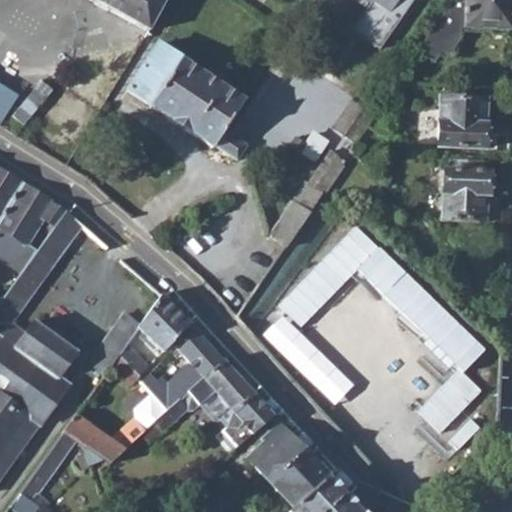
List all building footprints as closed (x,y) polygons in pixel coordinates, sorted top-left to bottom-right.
[(89,0),(149,33),(166,0),(89,0)] [(369,0),(371,2),(353,28),(382,47),(413,0),(369,0)] [(511,0),(452,0),(418,50),(433,59),(438,53),(444,57),(459,34),(458,33),(462,26),(488,28),(492,33),(503,33),(507,29),(511,29),(511,3),(511,0)] [(215,145),(236,160),(246,146),(224,131),(244,101),(158,44),(129,88),(151,103),(149,106),(182,127),(213,147),(215,145)] [(23,122),(49,92),(40,84),(15,115),(23,122)] [(0,93),(0,121),(13,102),(0,93)] [(437,145),(482,147),(484,98),(440,96),(437,145)] [(353,99),(334,127),(357,142),(376,114),(353,99)] [(310,184),(322,193),(343,164),(330,151),(312,177),(313,178),(310,184)] [(462,231),(477,232),(478,218),(481,219),(483,192),(509,195),(511,162),(449,158),(449,168),(445,168),(442,216),(462,218),(462,231)] [(0,216),(21,184),(0,171),(0,216)] [(0,257),(22,272),(36,253),(65,211),(21,184),(0,216),(0,257)] [(267,235),(284,248),(308,212),(293,201),(267,235)] [(0,477),(68,384),(58,375),(74,353),(32,321),(25,331),(13,322),(83,226),(65,211),(36,253),(22,272),(0,302),(0,477)] [(126,343),(137,329),(138,327),(140,324),(157,301),(121,269),(106,287),(131,308),(127,313),(125,312),(88,363),(104,375),(110,366),(119,354),(126,343)] [(167,300),(161,295),(157,301),(140,324),(138,327),(162,352),(188,324),(167,300)] [(166,385),(179,399),(222,360),(193,329),(174,347),(189,363),(166,385)] [(126,343),(119,354),(139,377),(148,366),(126,343)] [(132,384),(139,377),(119,354),(110,366),(132,384)] [(222,360),(179,399),(167,410),(155,420),(163,429),(186,409),(190,409),(198,402),(209,414),(217,414),(226,424),(214,434),(232,453),(273,415),(222,360)] [(83,445),(90,465),(103,460),(107,464),(125,447),(76,414),(63,432),(76,440),(83,445)] [(436,480),(491,426),(480,415),(426,469),(436,480)] [(121,430),(131,442),(145,430),(134,418),(121,430)] [(36,509),(40,511),(47,507),(37,495),(76,440),(63,432),(18,494),(36,509)] [(244,456),(292,508),(328,475),(289,433),(268,451),(259,442),(244,456)] [(199,481),(189,485),(194,492),(207,511),(214,511),(238,501),(209,473),(199,481)] [(362,511),(328,475),(292,508),(287,511),(362,511)] [(9,508),(14,511),(34,511),(36,509),(18,494),(9,508)]
